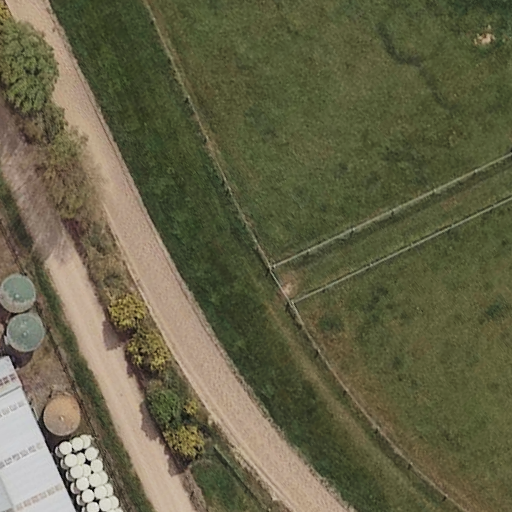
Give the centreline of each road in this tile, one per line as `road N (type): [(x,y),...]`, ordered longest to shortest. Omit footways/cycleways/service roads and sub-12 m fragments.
road 1 (track): [(323,511),(185,329),(25,0)]
road 2 (track): [(0,114),(176,511)]
road 3 (track): [(280,286),(511,175)]
